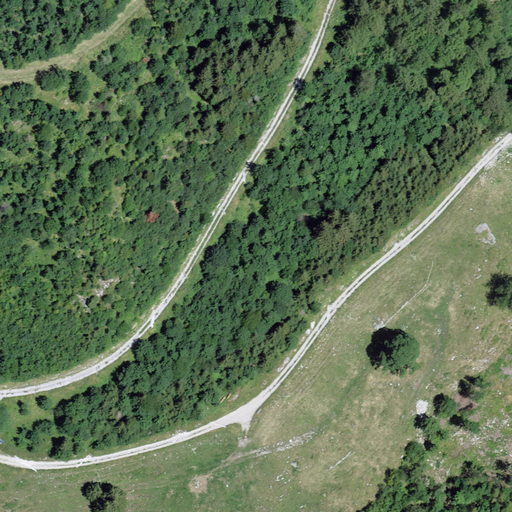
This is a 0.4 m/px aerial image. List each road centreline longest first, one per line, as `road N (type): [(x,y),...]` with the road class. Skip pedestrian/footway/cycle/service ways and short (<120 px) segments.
road 1 (track): [(0,463),(40,470),(106,460),(198,435),(250,408),(349,289),(511,137)]
road 2 (track): [(338,0),(308,79),(251,178),(153,318),(104,364),(44,389),(0,396)]
road 3 (track): [(0,75),(57,66),(111,40),(142,0)]
